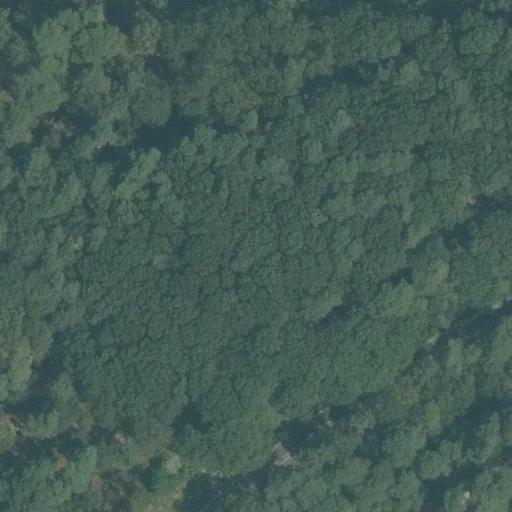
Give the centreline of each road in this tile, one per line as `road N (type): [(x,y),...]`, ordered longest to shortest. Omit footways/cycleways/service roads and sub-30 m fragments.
road 1 (primary): [(238,495),(388,383),(511,315)]
road 2 (unclassified): [(0,312),(238,495)]
